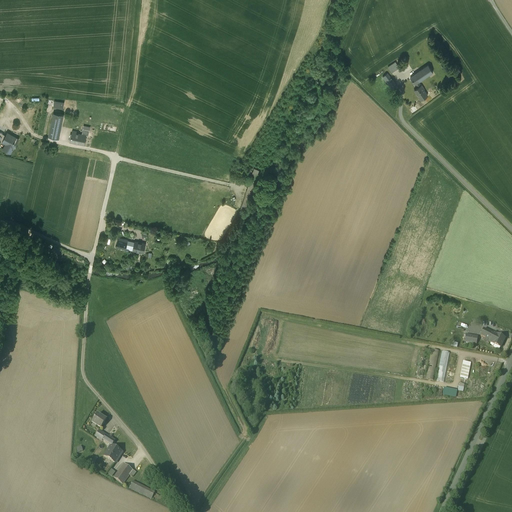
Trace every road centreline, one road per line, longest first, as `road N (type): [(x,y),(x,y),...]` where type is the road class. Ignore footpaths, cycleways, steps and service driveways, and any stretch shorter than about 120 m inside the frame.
road 1 (unclassified): [(92,258),(82,372),(186,511)]
road 2 (tertiary): [(442,511),(511,360)]
